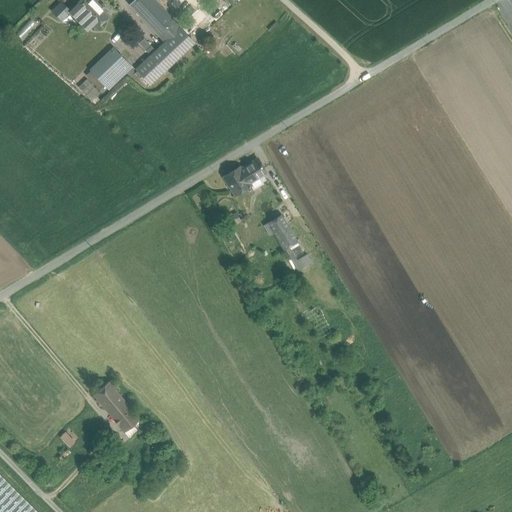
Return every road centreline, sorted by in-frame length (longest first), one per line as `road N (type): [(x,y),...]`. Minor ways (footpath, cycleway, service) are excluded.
road 1 (unclassified): [(361,79),(0,298)]
road 2 (unclassified): [(492,0),(361,79)]
